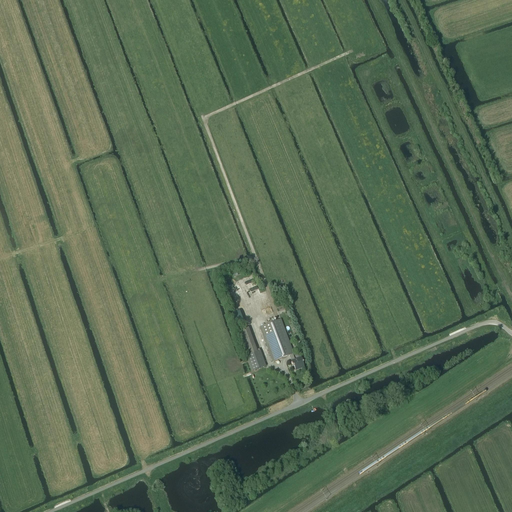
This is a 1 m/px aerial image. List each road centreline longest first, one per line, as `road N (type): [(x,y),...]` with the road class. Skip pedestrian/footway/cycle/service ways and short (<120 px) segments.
road 1 (unclassified): [(49,511),(483,323),(511,334)]
road 2 (track): [(269,295),(205,119),(351,51)]
road 3 (track): [(511,353),(419,416),(390,336)]
